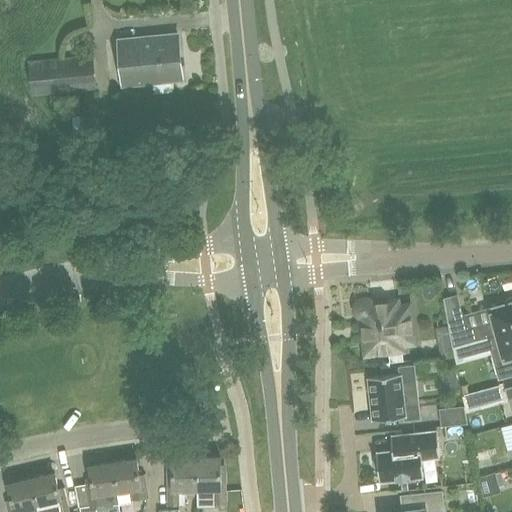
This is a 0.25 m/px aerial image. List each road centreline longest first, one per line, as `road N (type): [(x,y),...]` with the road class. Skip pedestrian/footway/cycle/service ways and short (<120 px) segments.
road 1 (unclassified): [(0,295),(54,279),(262,263)]
road 2 (secondary): [(262,263),(237,0)]
road 3 (secondary): [(288,511),(262,263)]
road 4 (residential): [(262,263),(511,253)]
road 5 (residential): [(0,455),(201,424)]
